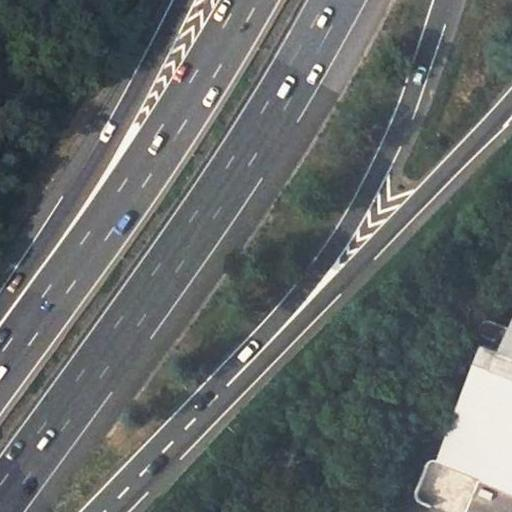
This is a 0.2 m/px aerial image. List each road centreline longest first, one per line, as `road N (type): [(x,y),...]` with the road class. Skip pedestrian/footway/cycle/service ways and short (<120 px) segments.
road 1 (trunk): [(0,497),(205,219),(339,0)]
road 2 (trunk): [(227,385),(357,209),(406,109),(444,0)]
road 3 (trunk): [(247,0),(91,241),(0,360)]
road 4 (trunk): [(227,385),(277,345),(490,123)]
road 5 (trunk): [(180,0),(94,163),(0,304)]
road 6 (trunk): [(105,511),(227,385)]
